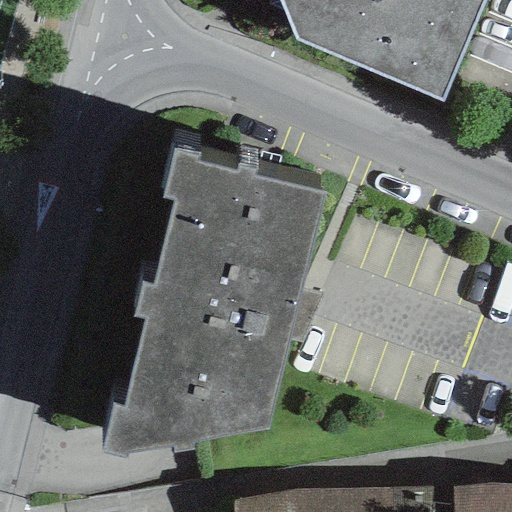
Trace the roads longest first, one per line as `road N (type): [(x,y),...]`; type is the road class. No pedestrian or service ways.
road 1 (residential): [(511,198),(99,19)]
road 2 (residential): [(99,19),(0,444)]
